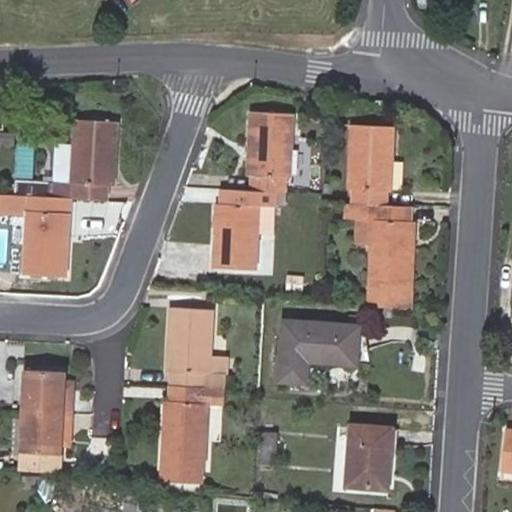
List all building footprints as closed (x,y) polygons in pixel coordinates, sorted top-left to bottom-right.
[(5,129),(6,108),(0,107),(0,147),(18,149),(19,130),(5,129)] [(257,191),(285,193),(286,177),(291,177),(295,114),(253,112),(249,175),(253,175),(252,191),(257,191)] [(66,197),(109,200),(111,185),(115,185),(119,122),(78,120),(75,147),(60,146),(57,183),(19,180),(18,194),(66,197)] [(354,203),(360,203),(384,204),(385,187),(391,188),(395,128),(354,125),(350,186),(355,186),(354,203)] [(287,193),(285,193),(257,191),(252,191),(223,189),(223,203),(219,203),(214,266),(258,269),(261,233),(273,235),(275,207),(287,207),(287,193)] [(18,194),(12,194),(12,207),(28,207),(25,275),(67,277),(70,213),(65,213),(66,197),(18,194)] [(354,203),(346,202),(345,221),(358,221),(358,245),(372,246),(374,216),(359,215),(360,203),(354,203)] [(384,204),(360,203),(359,215),(374,216),(372,246),(370,306),(412,310),(418,219),(414,218),(414,206),(384,204)] [(305,276),(287,275),(286,292),(303,293),(305,276)] [(225,390),(226,375),(211,374),(211,357),(214,310),(172,308),(169,369),(173,370),(172,387),(225,390)] [(362,324),(285,318),(281,382),(309,383),(310,361),(359,364),(362,324)] [(227,358),(211,357),(211,374),(226,375),(227,358)] [(25,410),(74,413),(76,399),(65,399),(67,379),(67,372),(27,369),(25,410)] [(76,379),(67,379),(65,399),(76,399),(76,379)] [(225,390),(172,387),(171,400),(168,399),(163,481),(201,483),(203,467),(205,467),(209,402),(225,403),(225,390)] [(74,413),(25,410),(23,451),(21,469),(60,471),(62,445),(63,426),(74,426),(74,413)] [(394,426),(352,423),(348,485),(390,489),(394,426)] [(63,426),(62,445),(73,446),(74,426),(63,426)] [(262,431),(260,463),(276,464),(278,433),(262,431)] [(26,489),(49,490),(53,483),(26,481),(26,489)]
